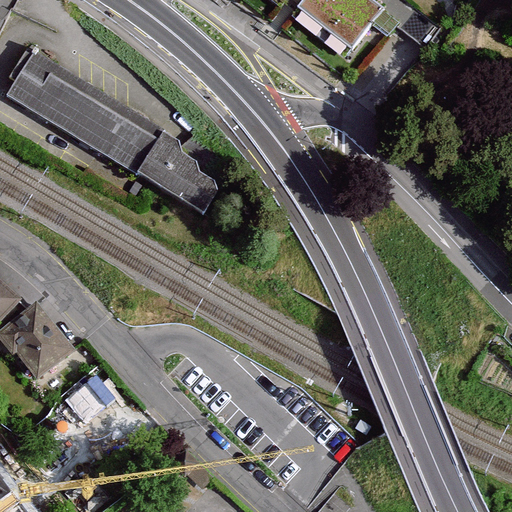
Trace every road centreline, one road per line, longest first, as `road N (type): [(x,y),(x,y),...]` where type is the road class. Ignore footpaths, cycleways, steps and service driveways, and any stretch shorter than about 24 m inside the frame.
road 1 (primary): [(262,121),(331,221),(458,511)]
road 2 (residential): [(0,234),(56,280),(172,413),(277,511)]
road 3 (unclassified): [(511,302),(344,122),(314,111),(262,121)]
road 4 (primary): [(128,0),(210,65),(262,121)]
